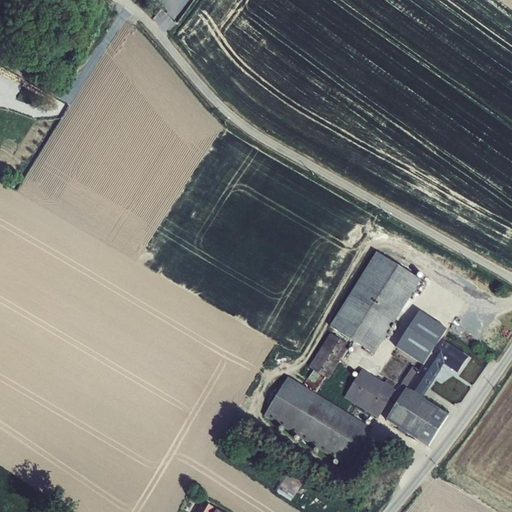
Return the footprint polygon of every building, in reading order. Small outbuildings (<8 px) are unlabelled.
[(377,354),(421,277),(375,250),(331,327),(377,354)] [(417,310),(395,350),(415,361),(403,382),(425,395),(443,363),(459,372),(469,354),(441,339),(448,327),(417,310)] [(331,332),(309,366),(329,378),(350,344),(331,332)] [(361,368),(345,397),(380,417),(396,387),(361,368)] [(373,426),(288,375),(264,415),(350,466),(373,426)] [(406,387),(386,419),(429,446),(449,414),(406,387)] [(287,477),(278,490),(292,500),(301,486),(287,477)] [(226,511),(201,500),(194,511),(226,511)]
